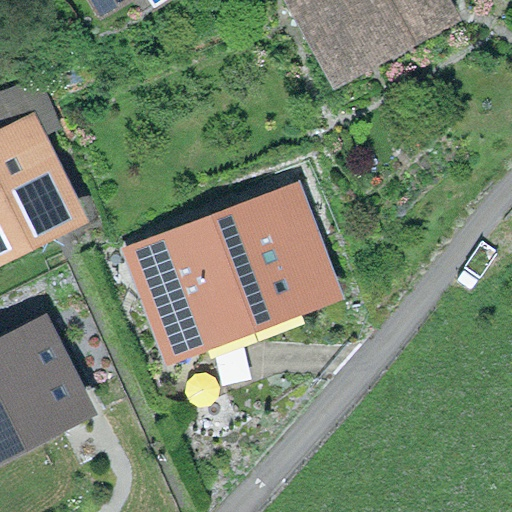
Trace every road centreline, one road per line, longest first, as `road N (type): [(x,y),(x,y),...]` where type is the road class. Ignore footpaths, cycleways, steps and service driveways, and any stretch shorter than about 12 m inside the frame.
road 1 (residential): [(231,511),(511,189)]
road 2 (unknown): [(0,72),(106,0)]
